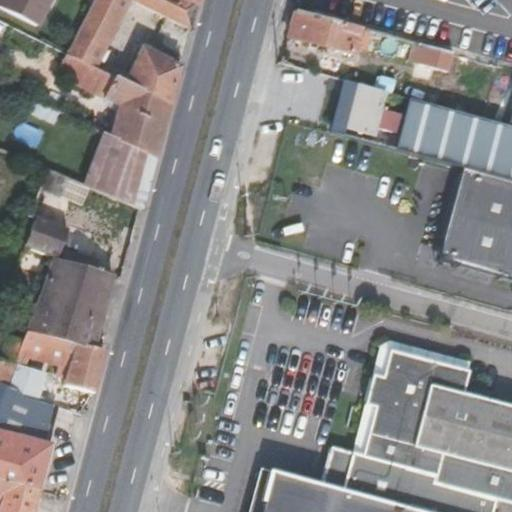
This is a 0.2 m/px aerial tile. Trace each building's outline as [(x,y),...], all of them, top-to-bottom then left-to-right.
[(0,8),(35,26),(47,0),(0,0),(0,1),(0,8)] [(124,0),(93,0),(66,56),(92,68),(124,0)] [(128,0),(187,30),(194,0),(128,0)] [(358,32),(292,14),(284,42),(351,59),(353,52),(358,32)] [(371,36),(358,32),(353,52),(366,55),(371,36)] [(443,77),(449,57),(408,46),(402,65),(443,77)] [(177,67),(141,50),(125,85),(166,106),(177,67)] [(56,75),(118,107),(110,139),(152,159),(166,106),(125,85),(92,68),(66,56),(56,75)] [(338,128),(351,82),(340,79),(327,125),(338,128)] [(376,129),(398,135),(394,151),(459,169),(511,183),(511,125),(408,97),(403,117),(380,110),(386,91),(351,82),(338,128),(336,135),(348,138),(350,131),(373,137),(376,129)] [(110,139),(102,135),(81,186),(85,188),(138,211),(152,159),(110,139)] [(511,183),(459,169),(433,263),(511,283),(511,183)] [(81,186),(44,170),(41,179),(39,187),(79,204),(85,188),(81,186)] [(28,193),(35,196),(39,187),(41,179),(34,176),(28,193)] [(32,218),(22,246),(55,258),(66,231),(32,218)] [(110,276),(51,261),(24,331),(92,349),(110,276)] [(64,373),(61,385),(90,394),(101,351),(92,349),(24,331),(21,340),(17,354),(46,362),(65,367),(64,373)] [(21,340),(6,336),(0,354),(0,360),(13,365),(17,354),(21,340)] [(447,462),(511,478),(511,412),(455,398),(465,365),(384,345),(378,352),(358,429),(355,437),(447,462)] [(35,400),(46,362),(17,354),(13,365),(7,387),(14,390),(21,396),(35,400)] [(13,365),(0,360),(0,383),(7,387),(13,365)] [(0,383),(0,479),(36,489),(48,444),(46,442),(54,406),(35,400),(21,396),(14,390),(7,387),(0,383)] [(511,507),(511,478),(447,462),(355,437),(350,454),(348,460),(354,469),(429,489),(431,485),(472,496),(493,502),(511,507)] [(259,472),(247,511),(490,511),(493,502),(472,496),(431,485),(429,489),(354,469),(348,460),(350,454),(328,450),(317,484),(259,472)] [(0,511),(29,511),(36,489),(0,479),(0,511)]
